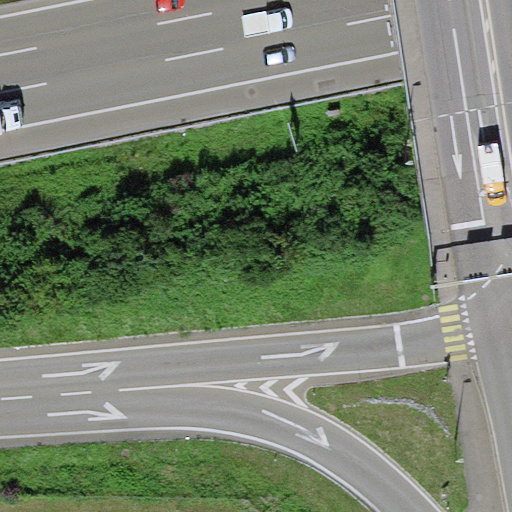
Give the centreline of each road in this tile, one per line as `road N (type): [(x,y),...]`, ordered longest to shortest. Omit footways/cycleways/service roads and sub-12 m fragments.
road 1 (motorway): [(0,75),(384,0)]
road 2 (motorway): [(178,384),(511,319)]
road 3 (motorway): [(178,384),(306,427),(415,511)]
road 4 (motorway): [(0,400),(178,384)]
